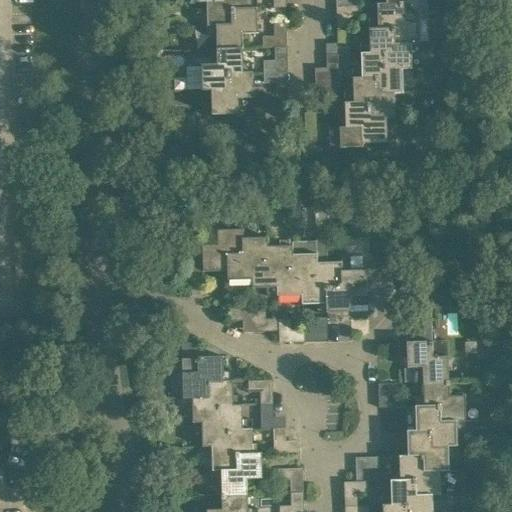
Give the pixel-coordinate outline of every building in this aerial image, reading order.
[(207,26),(216,26),(216,25),(231,25),(231,10),(248,9),(248,8),(247,0),(221,0),(222,0),(206,1),(206,2),(207,26)] [(385,0),(386,4),(401,3),(402,20),(418,19),(418,20),(427,19),(426,0),(385,0)] [(377,4),(378,28),(378,29),(394,28),(394,44),(410,43),(411,44),(419,44),(418,20),(418,19),(402,20),(401,3),(386,4),(377,4)] [(216,26),(217,50),(242,49),(242,34),(257,34),(257,8),(248,8),(248,9),(231,10),(231,25),(216,25),(216,26)] [(336,18),(337,31),(349,31),(349,18),(336,18)] [(274,23),(274,36),(287,36),(286,23),(274,23)] [(369,29),(369,53),(369,54),(385,53),(386,69),(402,68),(402,69),(411,69),(411,44),(410,43),(394,44),(394,28),(378,29),(378,28),(369,29)] [(349,31),(337,31),(337,43),(350,43),(349,31)] [(274,48),(275,60),(287,60),(287,48),(274,48)] [(243,72),(242,49),(217,50),(217,65),(201,65),(202,66),(188,67),(189,90),(202,90),(202,91),(211,91),(211,90),(227,89),(226,74),(243,74),(243,72)] [(360,53),(361,78),(377,78),(377,94),(394,93),(394,94),(403,93),(402,69),(402,68),(386,69),(385,53),(369,54),(369,53),(360,53)] [(326,55),(327,68),(339,68),(339,55),(326,55)] [(211,90),(211,91),(212,115),(238,114),(237,98),(253,98),(252,72),(243,72),(243,74),(226,74),(227,89),(211,90)] [(353,78),(353,103),(369,102),(369,119),(386,118),(395,118),(394,94),(394,93),(377,94),(377,78),(361,78),(353,78)] [(276,83),(276,96),(288,96),(288,83),(276,83)] [(315,92),(315,104),(328,104),(328,91),(315,92)] [(353,103),(345,103),(346,127),(329,128),(330,136),(317,137),(305,137),(306,148),(363,147),(362,143),(387,143),(386,118),(369,119),(369,102),(353,103)] [(173,118),(170,105),(160,108),(164,121),(173,118)] [(316,124),(317,137),(330,136),(329,128),(329,124),(316,124)] [(427,173),(427,164),(418,164),(418,173),(427,173)] [(14,201),(14,213),(38,213),(37,201),(14,201)] [(307,218),(304,210),(295,213),(298,221),(307,218)] [(14,213),(14,225),(38,225),(38,213),(14,213)] [(14,225),(15,237),(38,236),(38,225),(14,225)] [(203,272),(227,271),(228,271),(227,255),(244,255),(243,238),(244,238),(243,229),(217,230),(218,246),(202,246),(203,272)] [(15,237),(15,249),(39,248),(38,236),(15,237)] [(227,280),(252,279),(253,279),(252,263),(268,262),(268,246),(268,237),(244,238),(243,238),(244,255),(227,255),(228,271),(227,271),(227,280)] [(252,288),(277,287),(277,271),(291,271),(291,254),(293,254),(292,245),(268,246),(268,262),(252,263),(253,279),(252,279),(252,288)] [(15,249),(15,261),(39,260),(39,248),(15,249)] [(178,248),(179,261),(191,261),(191,248),(178,248)] [(277,296),(301,296),(302,296),(302,279),(317,278),(317,263),(317,254),(293,254),(291,254),(291,271),(277,271),(277,287),(277,296)] [(396,271),(402,264),(392,255),(386,261),(396,271)] [(15,261),(15,273),(39,272),(39,260),(15,261)] [(302,304),(326,304),(327,304),(326,287),(342,287),(341,271),(342,271),(342,262),(317,263),(317,278),(302,279),(302,296),(301,296),(302,304)] [(327,304),(326,304),(326,313),(352,312),(352,296),(367,296),(367,301),(391,300),(390,272),(366,272),(366,270),(342,271),(341,271),(342,287),(326,287),(327,304)] [(15,273),(16,285),(39,284),(39,272),(15,273)] [(16,285),(16,297),(40,296),(39,284),(16,285)] [(16,297),(16,309),(40,308),(40,296),(16,297)] [(40,308),(16,309),(17,321),(40,320),(40,308)] [(229,309),(229,321),(242,321),(242,308),(229,309)] [(432,357),(431,317),(419,318),(406,318),(407,342),(406,342),(407,368),(414,368),(414,383),(423,383),(423,382),(449,381),(448,357),(432,357)] [(266,319),(266,332),(279,332),(279,319),(266,319)] [(316,329),(303,330),(303,343),(316,342),(316,329)] [(303,343),(303,330),(291,330),(291,343),(303,343)] [(183,399),(192,399),(192,398),(208,397),(208,382),(224,381),(223,357),(197,357),(197,337),(181,337),(182,373),(183,399)] [(159,353),(169,353),(168,339),(158,339),(159,353)] [(193,423),(201,423),(218,422),(216,406),(233,405),(232,380),(224,381),(208,382),(208,397),(192,398),(192,399),(193,423)] [(423,382),(423,383),(424,406),(424,407),(439,406),(439,422),(457,421),(457,422),(465,422),(465,396),(449,396),(449,381),(423,382)] [(260,392),(261,405),(273,404),(272,392),(260,392)] [(378,396),(378,408),(391,408),(390,395),(378,396)] [(273,404),(261,405),(261,417),(273,417),(273,404)] [(202,448),(211,447),(227,447),(227,430),(243,429),(242,405),(233,405),(216,406),(218,422),(201,423),(202,448)] [(415,406),(416,431),(431,431),(432,447),(448,446),(448,447),(457,447),(457,422),(457,421),(439,422),(439,406),(424,407),(424,406),(415,406)] [(212,472),(221,471),(221,470),(237,470),(236,454),(253,454),(253,453),(252,429),(243,429),(227,430),(227,447),(211,447),(212,472)] [(273,429),(273,441),(286,441),(285,429),(273,429)] [(407,431),(407,455),(407,456),(424,455),(424,471),(440,471),(441,472),(449,471),(448,447),(448,446),(432,447),(431,431),(416,431),(407,431)] [(221,471),(222,495),(247,494),(247,479),(262,479),(261,453),(253,453),(253,454),(236,454),(237,470),(221,470),(221,471)] [(398,455),(399,480),(399,481),(416,480),(416,496),(432,495),(432,496),(441,496),(441,472),(440,471),(424,471),(424,455),(407,456),(407,455),(398,455)] [(355,469),(356,482),(368,482),(368,469),(355,469)] [(290,480),(290,493),(303,493),(302,480),(290,480)] [(390,480),(391,505),(407,504),(407,511),(432,511),(432,496),(432,495),(416,496),(416,480),(399,481),(399,480),(390,480)] [(303,493),(290,493),(291,506),(303,505),(303,493)] [(344,494),(345,507),(357,506),(356,493),(344,494)] [(206,511),(247,511),(247,494),(222,495),(222,510),(207,510),(206,511)] [(501,511),(511,511),(511,500),(501,501),(501,511)]
